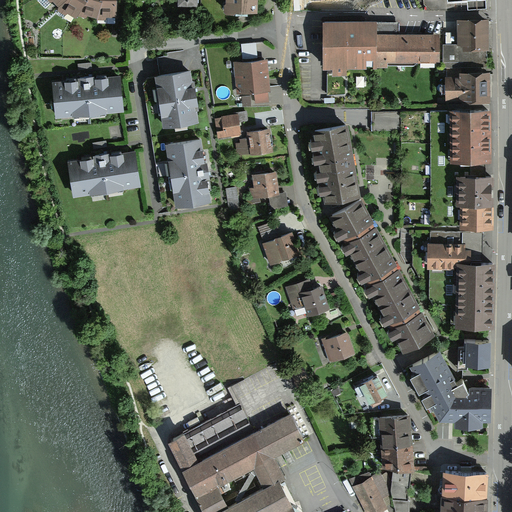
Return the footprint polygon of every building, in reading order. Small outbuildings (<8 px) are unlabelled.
[(45,8),(50,3),(47,0),(38,0),(45,8)] [(65,0),(58,7),(57,11),(65,16),(67,14),(76,19),(78,16),(85,0),(65,0)] [(97,19),(101,0),(85,0),(78,16),(86,19),(87,16),(97,19)] [(116,0),(101,0),(97,19),(97,20),(106,20),(106,18),(116,18),(116,0)] [(197,0),(177,0),(178,8),(198,8),(197,0)] [(225,0),(225,5),(224,6),(224,13),(226,15),(234,16),(236,14),(257,14),(257,0),(225,0)] [(447,0),(447,2),(467,0),(468,10),(488,9),(487,0),(447,0)] [(489,20),(457,20),(457,44),(443,44),(443,68),(487,68),(487,50),(489,50),(489,26),(489,20)] [(376,22),(322,22),(322,70),(332,70),(332,76),(346,76),(346,70),(377,69),(387,69),(387,67),(414,67),(414,64),(439,64),(439,35),(399,35),(376,35),(376,23),(376,22)] [(399,23),(376,23),(376,35),(399,35),(399,23)] [(241,43),(243,59),(257,57),(256,42),(241,43)] [(268,59),(234,62),(236,95),(255,93),(255,103),(269,102),(268,91),(270,91),(269,67),(268,59)] [(190,71),(155,77),(163,129),(199,123),(197,111),(199,111),(196,91),(195,83),(192,83),(190,71)] [(459,77),(446,77),(446,102),(460,102),(460,104),(490,104),(490,73),(459,73),(459,77)] [(78,80),(52,82),(55,119),(124,112),(120,76),(94,79),(94,77),(86,78),(77,78),(78,80)] [(251,96),(242,97),(242,107),(251,107),(251,96)] [(235,114),(221,116),(222,117),(215,118),(218,138),(242,135),(240,122),(248,121),(247,111),(235,113),(235,114)] [(400,111),(371,112),(372,132),(401,131),(400,111)] [(450,163),(450,111),(447,111),(430,111),(431,226),(447,226),(460,226),(460,207),(456,207),(456,177),(468,177),(468,171),(468,163),(450,163)] [(468,163),(492,163),(491,135),(491,111),(450,111),(450,163),(468,163)] [(324,206),(361,199),(354,162),(347,125),(313,132),(315,141),(310,142),(312,152),(317,151),(317,155),(312,156),(314,165),(319,164),(321,173),(316,173),(317,183),(321,182),(322,187),(318,187),(320,197),(323,196),(324,206)] [(252,131),(247,132),(248,137),(239,139),(240,142),(235,143),(237,156),(250,154),(250,156),(273,152),(269,128),(252,131)] [(201,139),(165,145),(176,209),(211,203),(207,180),(210,179),(209,172),(207,163),(205,164),(201,139)] [(93,158),(67,162),(73,198),(141,187),(135,151),(110,155),(109,154),(101,155),(93,157),(93,158)] [(276,171),(252,175),(254,187),(249,188),(250,197),(247,197),(248,204),(260,202),(260,198),(269,197),(280,195),(280,193),(276,171)] [(456,207),(460,207),(460,226),(460,230),(494,230),(494,208),(494,200),(494,177),(468,177),(456,177),(456,207)] [(237,187),(226,188),(229,211),(240,209),(237,187)] [(286,192),(280,193),(280,195),(269,197),(271,209),(288,206),(286,192)] [(374,224),(361,200),(329,217),(337,232),(334,234),(339,242),(342,240),(346,246),(342,248),(346,257),(350,255),(361,275),(357,277),(361,285),(366,283),(369,288),(364,291),(369,299),(373,297),(384,317),(380,319),(385,328),(388,326),(391,331),(388,333),(393,342),(395,341),(403,355),(436,337),(422,313),(422,314),(420,311),(419,310),(421,309),(399,270),(398,271),(397,269),(396,267),(398,267),(376,228),(375,228),(374,226),(373,224),(374,224)] [(258,227),(264,243),(281,236),(275,221),(258,227)] [(264,243),(262,243),(271,266),(298,256),(293,243),(296,242),(293,232),(281,236),(264,243)] [(428,243),(427,270),(430,270),(457,270),(457,264),(471,264),(471,263),(471,261),(471,250),(466,250),(466,244),(462,244),(463,233),(430,232),(430,243),(428,243)] [(483,233),(463,233),(462,244),(466,244),(466,250),(471,250),(471,261),(482,261),(483,233)] [(471,264),(457,264),(457,270),(430,270),(429,298),(443,322),(456,322),(456,329),(494,330),(495,293),(495,265),(471,264)] [(310,278),(285,287),(293,310),(304,306),(308,317),(330,310),(322,286),(313,289),(310,278)] [(356,354),(348,332),(329,338),(329,337),(327,338),(322,339),(330,363),(356,354)] [(490,366),(491,341),(465,340),(465,349),(466,349),(466,365),(490,366)] [(456,380),(440,352),(410,368),(415,377),(410,380),(419,396),(425,393),(427,397),(421,401),(426,410),(431,407),(440,423),(455,423),(455,429),(483,430),(483,423),(491,424),(492,388),(467,388),(465,386),(464,384),(458,386),(455,381),(456,380)] [(303,367),(291,373),(295,382),(308,376),(303,367)] [(377,377),(360,386),(370,406),(371,405),(373,409),(378,406),(382,404),(380,400),(387,397),(377,377)] [(239,405),(184,434),(199,462),(254,433),(239,405)] [(184,434),(167,443),(202,511),(294,511),(291,507),(279,483),(285,480),(274,458),(304,443),(289,415),(254,433),(199,462),(184,434)] [(381,448),(412,446),(411,432),(410,416),(379,418),(381,448)] [(413,461),(412,446),(381,448),(382,471),(387,472),(393,472),(412,474),(415,474),(413,461)] [(382,475),(380,472),(372,476),(370,472),(349,479),(353,486),(352,487),(365,511),(381,511),(388,509),(384,499),(391,494),(390,491),(393,472),(387,472),(382,475)] [(391,494),(392,501),(407,501),(412,474),(393,472),(390,491),(391,494)] [(443,472),(442,496),(487,499),(489,476),(443,472)] [(488,511),(489,499),(487,499),(442,496),(440,511),(488,511)] [(408,511),(410,501),(407,501),(392,501),(395,511),(408,511)]
